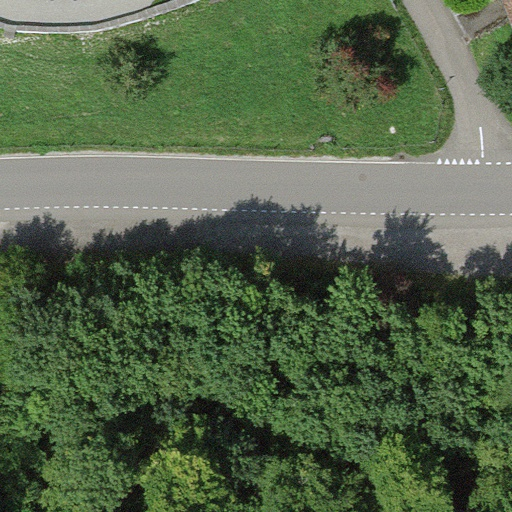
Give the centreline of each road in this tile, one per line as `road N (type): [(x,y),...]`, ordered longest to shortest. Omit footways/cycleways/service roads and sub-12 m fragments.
road 1 (tertiary): [(511,189),(0,187)]
road 2 (residential): [(427,0),(511,174)]
